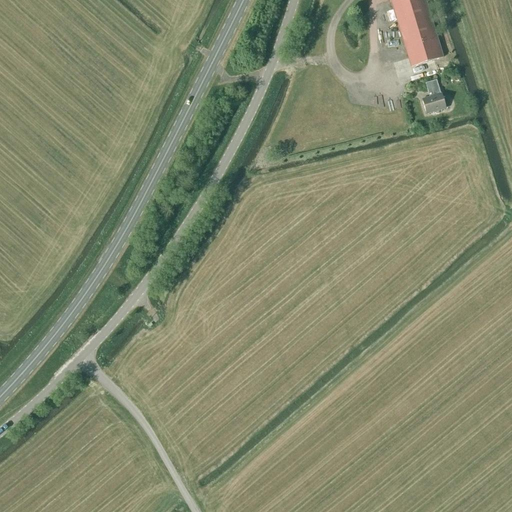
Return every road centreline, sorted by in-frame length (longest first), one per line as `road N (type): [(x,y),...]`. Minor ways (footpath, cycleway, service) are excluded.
road 1 (unclassified): [(0,432),(81,358),(177,237),(234,144),(293,0)]
road 2 (primary): [(0,396),(101,270),(243,0)]
